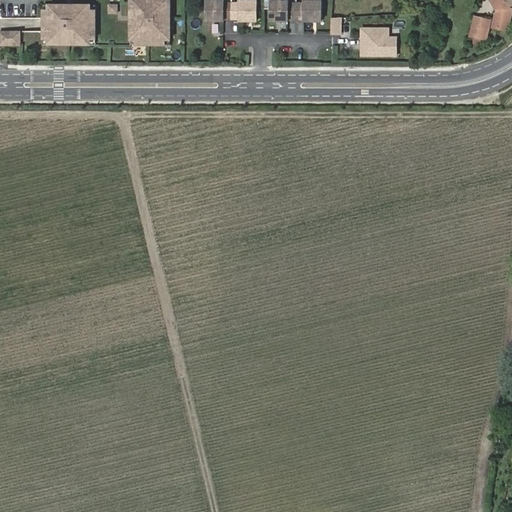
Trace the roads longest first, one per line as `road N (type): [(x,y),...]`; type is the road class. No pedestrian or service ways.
road 1 (secondary): [(0,85),(463,84),(511,64)]
road 2 (track): [(0,115),(511,114)]
road 3 (track): [(123,114),(214,511)]
road 4 (track): [(511,345),(477,511)]
